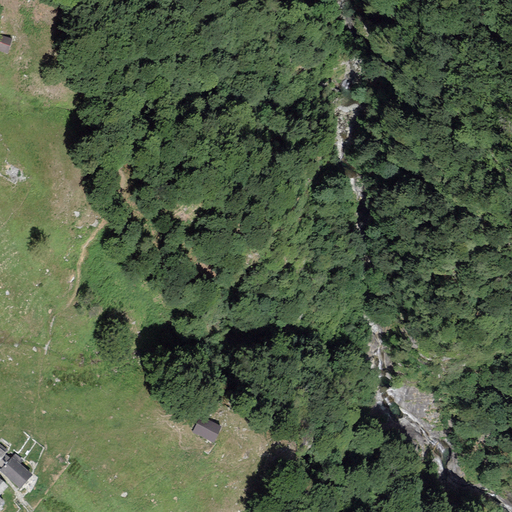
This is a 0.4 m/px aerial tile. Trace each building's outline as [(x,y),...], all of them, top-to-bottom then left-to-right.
[(0,50),(7,53),(11,38),(0,35),(0,50)] [(222,429),(201,417),(192,431),(213,443),(222,429)] [(15,453),(11,457),(19,464),(23,460),(15,453)] [(10,459),(5,455),(0,461),(0,469),(1,470),(10,459)] [(19,464),(11,457),(10,459),(1,470),(0,470),(0,471),(20,488),(32,475),(19,464)]
